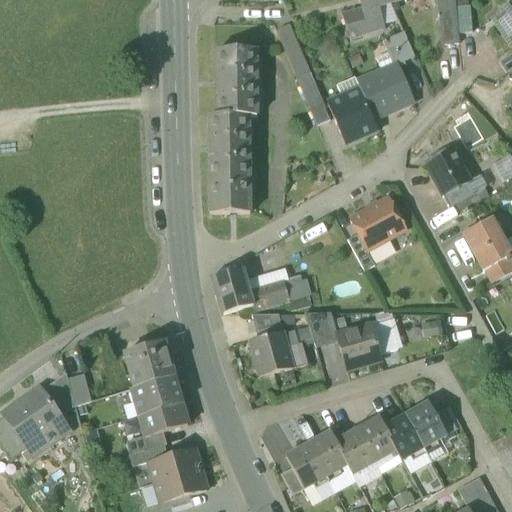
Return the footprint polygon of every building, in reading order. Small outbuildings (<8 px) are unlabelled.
[(392,5),(390,0),(358,0),(361,11),(362,13),(377,9),(392,5)] [(467,0),(454,0),(455,3),(456,10),(468,9),(467,0)] [(437,5),(442,47),(459,46),(458,36),(457,16),(456,10),(455,3),(437,5)] [(399,24),(392,5),(377,9),(383,28),(399,24)] [(511,50),(511,6),(495,19),(504,32),(501,34),(511,50)] [(457,16),(458,36),(472,34),(470,8),(468,9),(456,10),(457,16)] [(383,28),(377,9),(362,13),(361,11),(341,17),(351,42),(384,32),(383,28)] [(492,21),(501,34),(504,32),(495,19),(492,21)] [(276,33),(297,81),(310,75),(289,27),(276,33)] [(398,54),(402,65),(415,60),(404,35),(383,43),(388,55),(389,57),(391,56),(396,54),(397,55),(398,54)] [(396,69),(398,68),(397,66),(402,65),(398,54),(397,55),(396,54),(391,56),(396,69)] [(210,118),(213,215),(249,214),(246,121),(257,120),(255,55),(216,56),(218,118),(210,118)] [(388,55),(375,61),(381,75),(396,69),(391,56),(389,57),(388,55)] [(511,56),(500,65),(507,76),(511,72),(511,56)] [(398,68),(396,69),(381,75),(357,85),(360,92),(373,122),(413,105),(398,68)] [(297,81),(312,118),(325,112),(310,75),(297,81)] [(360,92),(357,85),(355,79),(335,87),(341,100),(360,92)] [(377,133),(373,122),(360,92),(341,100),(327,106),(344,147),(377,133)] [(330,123),(325,112),(312,118),(317,128),(330,123)] [(466,148),(481,140),(471,119),(455,127),(466,148)] [(426,170),(442,199),(466,186),(470,184),(454,155),(426,170)] [(511,180),(511,161),(510,158),(492,167),(502,186),(511,180)] [(481,178),(470,184),(466,186),(473,197),(487,189),(481,178)] [(473,197),(466,186),(442,199),(448,211),(473,197)] [(350,223),(367,254),(405,233),(388,202),(350,223)] [(485,274),(508,261),(511,259),(502,243),(491,222),(463,238),(484,274),(485,274)] [(347,242),(364,274),(375,268),(357,237),(347,242)] [(511,238),(511,237),(502,243),(511,259),(508,261),(511,268),(511,273),(511,274),(511,275),(511,238)] [(485,274),(492,285),(511,274),(511,273),(511,268),(508,261),(485,274)] [(211,281),(222,318),(253,309),(249,294),(246,282),(243,271),(211,281)] [(285,271),(246,282),(249,294),(285,284),(288,283),(285,271)] [(288,283),(285,284),(249,294),(253,309),(255,313),(287,304),(290,316),(308,310),(299,280),(288,283)] [(313,342),(316,351),(337,344),(336,338),(337,338),(331,316),(306,317),(309,329),(313,342)] [(260,334),(262,341),(282,335),(282,336),(282,337),(283,336),(278,317),(252,318),(251,318),(256,336),(260,334)] [(371,328),(379,358),(402,351),(394,322),(371,328)] [(440,323),(420,327),(422,340),(442,337),(440,323)] [(337,344),(346,373),(381,363),(379,358),(371,328),(337,338),(336,338),(337,344)] [(309,329),(282,337),(286,350),(301,346),(313,342),(309,329)] [(301,346),(286,350),(282,337),(282,336),(282,335),(262,341),(249,344),(259,380),(292,372),(307,368),(301,346)] [(124,356),(135,392),(173,381),(163,345),(124,356)] [(59,420),(75,410),(67,382),(66,377),(41,394),(59,420)] [(83,378),(67,382),(75,410),(91,405),(87,393),(83,378)] [(134,405),(139,420),(181,407),(173,381),(135,392),(138,403),(134,405)] [(27,452),(31,459),(51,445),(45,437),(63,425),(59,420),(41,394),(40,392),(3,418),(4,419),(27,452)] [(187,428),(181,407),(139,420),(143,434),(145,440),(145,441),(163,435),(187,428)] [(405,419),(423,451),(440,442),(445,439),(434,418),(428,407),(405,419)] [(450,409),(443,413),(455,433),(462,430),(450,409)] [(434,418),(445,439),(455,433),(443,413),(434,418)] [(27,452),(4,419),(0,421),(0,448),(5,457),(10,464),(27,452)] [(401,463),(423,451),(405,419),(383,431),(396,454),(401,463)] [(143,434),(139,420),(122,424),(127,439),(143,434)] [(374,466),(396,454),(383,431),(378,421),(356,433),(374,466)] [(45,437),(51,445),(68,433),(63,425),(45,437)] [(105,445),(100,431),(85,435),(90,449),(105,445)] [(352,477),(374,466),(356,433),(335,445),(347,468),(352,477)] [(460,442),(455,433),(445,439),(440,442),(445,452),(452,449),(451,446),(460,442)] [(128,445),(132,457),(164,448),(166,447),(163,435),(145,441),(145,440),(128,445)] [(511,435),(491,447),(497,457),(511,449),(511,435)] [(326,480),(347,468),(335,445),(330,436),(308,448),(326,480)] [(445,452),(440,442),(423,451),(431,465),(448,456),(445,452)] [(167,459),(164,448),(132,457),(129,458),(132,469),(148,465),(167,459)] [(303,492),(326,480),(308,448),(285,460),(292,471),(303,492)] [(511,449),(497,457),(503,468),(511,462),(511,449)] [(148,465),(154,486),(200,472),(194,451),(167,459),(148,465)] [(409,477),(431,465),(423,451),(401,463),(403,466),(409,477)] [(381,478),(403,466),(401,463),(396,454),(374,466),(381,478)] [(511,462),(503,468),(509,478),(511,476),(511,462)] [(359,490),(381,478),(374,466),(352,477),(356,484),(359,490)] [(335,496),(356,484),(352,477),(347,468),(326,480),(335,496)] [(281,477),(292,498),(303,492),(292,471),(281,477)] [(206,493),(200,472),(154,486),(155,488),(160,506),(168,504),(189,498),(206,493)] [(312,509),(335,496),(326,480),(303,492),(312,509)] [(457,493),(463,503),(484,492),(478,481),(457,493)] [(160,506),(155,488),(141,492),(146,511),(160,506)] [(472,511),(490,502),(484,492),(463,503),(467,511),(472,511)] [(399,511),(400,511),(415,505),(409,493),(394,501),(399,511)] [(185,511),(192,510),(189,498),(168,504),(170,511),(185,511)] [(495,511),(490,502),(472,511),(495,511)]
